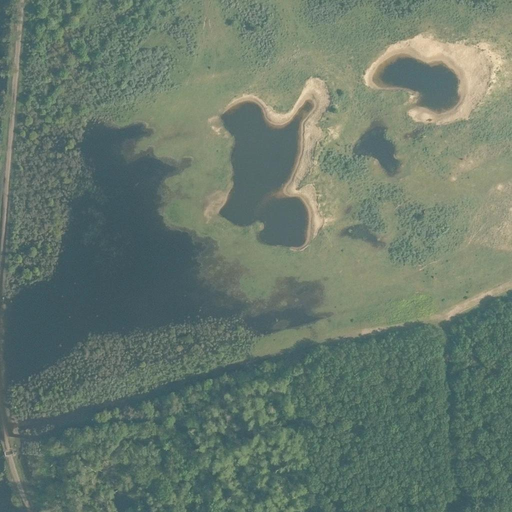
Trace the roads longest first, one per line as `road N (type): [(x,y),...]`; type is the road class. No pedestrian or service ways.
road 1 (unknown): [(0,436),(35,440),(67,429),(178,451),(292,430),(339,469)]
road 2 (unknown): [(511,384),(292,430)]
